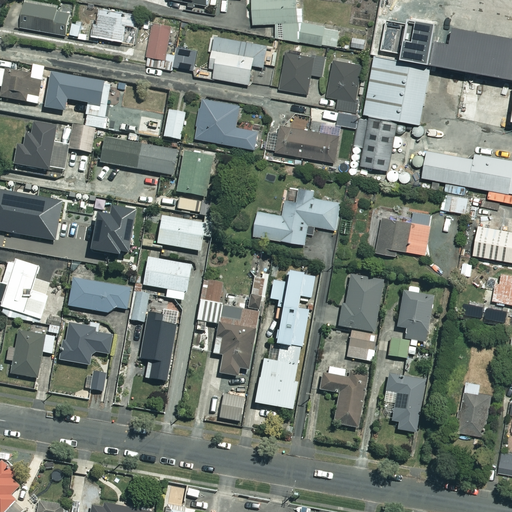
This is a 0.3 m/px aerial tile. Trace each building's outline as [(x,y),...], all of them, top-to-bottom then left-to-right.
[(210,0),(169,0),(190,6),(189,9),(207,14),(210,0)] [(300,27),(299,0),(250,0),(250,1),(254,1),(255,28),(277,27),(278,41),(339,49),(341,32),(300,27)] [(408,0),(379,0),(375,32),(384,33),(380,54),(400,57),(408,0)] [(23,29),(67,39),(72,15),(28,5),(23,29)] [(127,17),(100,14),(99,25),(96,25),(94,41),(123,45),(127,17)] [(86,28),(75,25),(72,38),(83,41),(86,28)] [(147,69),(174,74),(177,56),(170,55),(174,30),(155,27),(147,69)] [(368,42),(355,40),(353,50),(366,52),(368,42)] [(271,50),(218,41),(212,72),(218,73),(217,81),(252,88),(256,68),(268,70),(271,50)] [(197,53),(179,51),(178,71),(195,72),(197,53)] [(325,79),(328,61),(302,57),(303,53),(291,51),(290,55),(288,55),(282,93),(310,98),(313,78),(325,79)] [(511,52),(511,56),(504,54),(500,73),(511,75),(511,52)] [(429,65),(375,54),(364,112),(418,123),(429,65)] [(469,59),(452,56),(450,71),(467,74),(469,59)] [(339,128),(358,131),(360,115),(357,114),(364,69),(335,64),(329,101),(339,102),(337,112),(342,113),(339,128)] [(52,70),(34,67),(33,76),(2,70),(0,78),(0,87),(5,88),(4,98),(40,105),(44,87),(49,88),(52,70)] [(91,104),(87,126),(106,129),(114,85),(55,74),(49,109),(67,112),(69,100),(91,104)] [(242,108),(205,102),(198,140),(257,150),(260,134),(239,131),(242,108)] [(187,115),(171,112),(166,137),(183,140),(187,115)] [(407,129),(362,120),(352,175),(359,177),(397,184),(403,150),(407,129)] [(72,150),(72,146),(57,144),(59,128),(39,124),(37,137),(28,136),(26,146),(21,145),(18,166),(49,171),(50,167),(68,170),(72,150)] [(72,146),(72,150),(93,154),(98,129),(75,126),(72,146)] [(271,134),(267,152),(333,166),(338,140),(284,128),(282,137),(271,134)] [(180,152),(108,140),(104,164),(176,176),(180,152)] [(476,154),(429,145),(422,176),(511,194),(511,192),(511,156),(477,149),(476,154)] [(217,158),(188,152),(180,193),(210,198),(217,158)] [(349,176),(351,163),(341,162),(339,174),(349,176)] [(344,204),(317,199),(318,189),(302,187),(299,202),(289,201),(287,216),(263,212),(259,237),(309,245),(312,226),(340,230),(344,204)] [(471,201),(446,197),(443,212),(468,216),(471,201)] [(211,203),(183,198),(180,210),(209,215),(211,203)] [(6,236),(49,243),(57,227),(66,229),(69,214),(12,204),(6,236)] [(436,215),(399,210),(398,221),(385,219),(380,253),(400,256),(401,251),(430,255),(436,215)] [(210,224),(166,216),(161,245),(205,253),(210,224)] [(471,258),(511,266),(511,233),(477,226),(471,258)] [(90,233),(68,229),(63,257),(86,261),(90,233)] [(195,266),(152,258),(147,286),(171,290),(169,298),(189,302),(195,266)] [(41,267),(18,261),(17,266),(10,264),(0,300),(0,303),(6,306),(4,315),(44,326),(52,297),(34,292),(41,267)] [(316,279),(293,275),(281,346),(303,350),(316,279)] [(511,276),(505,275),(502,287),(499,287),(495,304),(511,306),(511,276)] [(386,282),(354,276),(349,304),(346,304),(342,326),(377,333),(386,282)] [(268,298),(270,280),(256,278),(254,296),(268,298)] [(72,307),(111,313),(118,308),(129,310),(133,289),(76,279),(72,307)] [(282,310),(287,284),(274,282),(270,301),(279,302),(278,310),(282,310)] [(423,290),(412,288),(411,292),(407,292),(401,328),(410,330),(408,339),(429,343),(438,297),(422,294),(423,290)] [(146,323),(153,294),(139,291),(132,320),(146,323)] [(263,313),(204,304),(200,330),(209,332),(210,323),(222,325),(217,355),(226,356),(223,375),(242,378),(243,369),(254,370),(263,313)] [(181,318),(152,313),(144,360),(152,361),(149,379),(170,383),(181,318)] [(50,336),(58,337),(61,338),(63,327),(52,325),(50,336)] [(98,330),(72,326),(69,341),(65,341),(62,361),(92,366),(94,352),(113,355),(116,337),(98,334),(98,330)] [(50,336),(22,332),(19,349),(12,348),(10,361),(16,362),(14,375),(41,379),(45,353),(56,355),(58,337),(50,336)] [(380,337),(354,332),(349,364),(360,366),(361,361),(375,363),(380,337)] [(411,342),(393,340),(391,357),(409,359),(411,342)] [(299,383),(302,366),(267,360),(260,405),(297,411),(302,384),(299,383)] [(371,375),(333,368),(331,375),(326,374),(323,391),(342,394),(337,425),(361,429),(371,375)] [(109,377),(90,373),(87,388),(105,392),(109,377)] [(428,381),(392,375),(386,414),(396,416),(395,422),(403,424),(402,431),(419,434),(428,381)] [(484,388),(469,385),(460,431),(487,437),(494,399),(482,396),(484,388)] [(248,398),(227,394),(222,418),(243,422),(248,398)] [(511,456),(504,455),(500,474),(511,476),(511,456)] [(0,511),(27,511),(28,511),(13,496),(26,482),(5,462),(0,466),(0,511)] [(66,511),(67,506),(42,502),(40,511),(66,511)]
